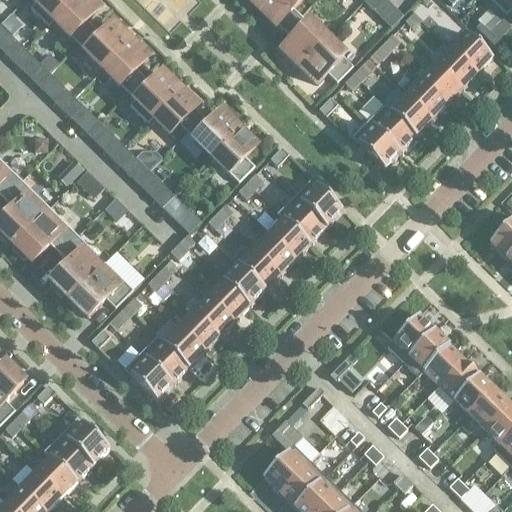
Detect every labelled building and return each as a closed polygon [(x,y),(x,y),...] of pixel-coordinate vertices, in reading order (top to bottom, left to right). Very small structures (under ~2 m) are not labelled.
[(29,0),(35,5),(29,11),(48,29),(53,23),(74,0),(29,0)] [(74,0),(53,23),(77,47),(93,31),(86,24),(96,13),(82,0),(74,0)] [(270,0),(246,0),(259,12),(270,0)] [(299,0),(270,0),(259,12),(276,29),(277,28),(284,35),(300,19),(293,12),(303,3),(299,0)] [(384,1),(383,0),(368,0),(364,5),(372,13),(384,1)] [(511,0),(487,0),(506,18),(511,11),(511,0)] [(329,37),(349,58),(379,28),(359,7),(329,37)] [(421,24),(413,17),(405,26),(412,33),(421,24)] [(300,19),(284,35),(292,42),(281,53),(299,70),(325,44),(300,19)] [(93,31),(77,47),(102,72),(128,45),(110,27),(100,38),(93,31)] [(484,40),(488,35),(480,27),(475,31),(484,40)] [(484,40),(493,48),(497,44),(488,35),(484,40)] [(450,53),(477,79),(492,63),(466,37),(450,53)] [(383,48),(391,55),(399,46),(392,39),(383,48)] [(16,44),(4,56),(12,65),(24,53),(16,44)] [(325,44),(299,70),(317,88),(327,77),(336,87),(352,70),(325,44)] [(128,45),(102,72),(127,96),(143,80),(136,73),(146,62),(128,45)] [(383,48),(375,57),(382,64),(391,55),(383,48)] [(24,53),(12,65),(21,73),(33,61),(24,53)] [(461,94),(477,79),(450,53),(435,68),(461,94)] [(461,94),(435,68),(420,84),(446,110),(461,94)] [(369,77),(361,70),(353,79),(360,86),(369,77)] [(143,80),(127,96),(134,103),(129,109),(147,127),(153,121),(152,120),(178,94),(160,76),(150,87),(143,80)] [(360,86),(353,79),(344,87),(352,95),(360,86)] [(446,110),(420,84),(405,99),(431,125),(446,110)] [(62,114),(74,102),(65,93),(53,105),(62,114)] [(186,135),(202,119),(195,112),(196,111),(178,94),(152,120),(153,121),(170,138),(179,128),(186,135)] [(431,125),(405,99),(390,114),(384,108),(384,109),(416,140),(431,125)] [(62,114),(71,122),(83,110),(74,102),(62,114)] [(319,114),(326,121),(337,109),(330,102),(319,114)] [(416,140),(384,109),(367,126),(399,158),(416,140)] [(202,119),(186,135),(211,160),(237,133),(219,116),(209,126),(202,119)] [(399,158),(367,126),(351,142),(383,174),(399,158)] [(237,133),(211,160),(238,186),(254,170),(244,161),(255,151),(237,133)] [(38,141),(23,145),(26,157),(41,153),(38,141)] [(115,142),(103,154),(112,163),(124,150),(115,142)] [(112,163),(120,171),(132,159),(124,150),(112,163)] [(277,171),(288,159),(281,152),(270,164),(277,171)] [(0,199),(3,203),(21,184),(0,163),(0,199)] [(247,187),(254,194),(262,186),(255,178),(247,187)] [(10,250),(11,251),(49,212),(21,184),(3,203),(13,212),(0,224),(0,239),(6,245),(8,243),(13,248),(10,250)] [(294,200),(326,232),(342,216),(310,184),(294,200)] [(247,187),(238,196),(245,203),(254,194),(247,187)] [(165,191),(153,203),(162,211),(174,199),(165,191)] [(162,211),(170,220),(182,208),(174,199),(162,211)] [(278,218),(310,249),(326,232),(294,200),(278,218)] [(216,218),(224,225),(232,216),(225,209),(216,218)] [(49,248),(59,258),(77,239),(49,212),(11,251),(23,263),(26,260),(32,266),(49,248)] [(224,225),(216,218),(208,227),(215,234),(224,225)] [(268,239),(294,264),(310,249),(278,218),(277,219),(283,224),(268,239)] [(511,223),(489,247),(504,261),(511,253),(511,223)] [(66,305),(67,305),(105,267),(104,266),(99,272),(82,255),(87,249),(77,239),(59,258),(68,267),(48,287),(61,300),(64,298),(69,302),(66,305)] [(179,248),(186,255),(194,247),(187,239),(179,248)] [(294,264),(268,239),(253,254),(279,280),(294,264)] [(179,248),(170,257),(178,264),(186,255),(179,248)] [(238,269),(264,295),(279,280),(253,254),(238,269)] [(105,267),(67,305),(79,317),(82,315),(88,321),(105,303),(115,312),(133,294),(105,267)] [(223,285),(249,311),(264,295),(238,269),(223,285)] [(156,280),(163,287),(172,278),(165,271),(156,280)] [(156,280),(148,288),(155,296),(163,287),(156,280)] [(208,300),(234,326),(249,311),(223,285),(208,300)] [(192,315),(219,341),(234,326),(208,300),(192,315)] [(126,310),(133,318),(141,309),(134,302),(126,310)] [(126,310),(117,319),(124,326),(133,318),(126,310)] [(177,331),(204,357),(219,341),(192,315),(177,331)] [(433,334),(418,319),(387,351),(401,366),(433,334)] [(189,372),(190,371),(204,357),(177,331),(163,346),(157,340),(156,341),(189,372)] [(98,353),(99,352),(110,341),(102,334),(91,346),(98,353)] [(417,381),(448,349),(433,334),(401,366),(417,381)] [(189,372),(156,341),(140,358),(172,389),(189,372)] [(448,349),(417,381),(419,383),(425,378),(438,390),(464,364),(448,349)] [(172,389),(140,358),(124,374),(156,405),(172,389)] [(355,358),(349,363),(352,368),(359,362),(355,358)] [(330,380),(335,385),(338,383),(352,368),(346,363),(330,380)] [(464,364),(438,390),(453,405),(479,379),(464,364)] [(0,430),(15,415),(6,405),(23,387),(17,381),(19,379),(6,366),(0,372),(0,430)] [(366,382),(352,368),(338,383),(351,397),(366,382)] [(479,379),(453,405),(469,421),(495,394),(479,379)] [(48,390),(36,401),(43,408),(55,397),(48,390)] [(318,391),(302,408),(307,414),(324,397),(318,391)] [(484,436),(510,409),(495,394),(469,421),(484,436)] [(371,416),(377,421),(386,413),(380,407),(371,416)] [(494,456),(511,438),(511,411),(510,409),(484,436),(499,450),(493,456),(494,456)] [(13,425),(20,432),(29,423),(21,416),(13,425)] [(414,431),(420,438),(432,426),(425,420),(414,431)] [(109,454),(105,450),(77,422),(61,438),(93,470),(109,454)] [(387,431),(393,436),(401,428),(395,422),(387,431)] [(13,425),(5,434),(12,441),(20,432),(13,425)] [(401,428),(393,436),(398,442),(407,433),(401,428)] [(349,445),(352,447),(355,450),(364,442),(358,436),(349,445)] [(50,461),(76,487),(93,470),(61,438),(43,456),(49,461),(50,461)] [(511,438),(494,456),(509,471),(511,468),(511,438)] [(276,495),(307,463),(293,450),(262,482),(276,495)] [(372,450),(363,458),(369,464),(377,455),(372,450)] [(418,461),(423,467),(432,458),(426,452),(418,461)] [(383,461),(377,455),(369,464),(375,469),(383,461)] [(432,458),(423,467),(429,472),(438,464),(432,458)] [(61,502),(66,497),(76,487),(50,461),(49,461),(35,476),(61,502)] [(307,463),(276,495),(291,510),(317,484),(322,478),(311,467),(307,463)] [(19,491),(40,511),(51,511),(61,502),(35,476),(19,491)] [(322,478),(317,484),(291,510),(293,511),(319,511),(332,499),(338,493),(322,478)] [(407,484),(401,478),(392,487),(398,492),(407,484)] [(454,497),(463,488),(457,483),(449,491),(454,497)] [(412,490),(407,484),(398,492),(404,498),(412,490)] [(463,488),(454,497),(460,503),(469,494),(463,488)] [(4,507),(9,511),(40,511),(19,491),(4,507)] [(319,511),(349,511),(353,508),(340,495),(338,493),(332,499),(319,511)]
